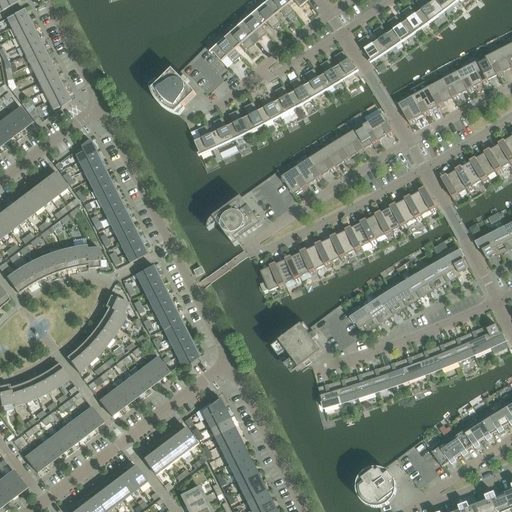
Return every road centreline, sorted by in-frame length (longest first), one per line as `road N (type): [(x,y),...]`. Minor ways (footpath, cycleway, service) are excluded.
road 1 (residential): [(425,168),(254,249),(256,240),(409,139)]
road 2 (residential): [(99,104),(228,359)]
road 3 (residential): [(43,499),(228,359)]
road 4 (residential): [(511,471),(420,503),(511,438)]
road 5 (residential): [(497,302),(314,369)]
road 6 (residential): [(304,511),(228,359)]
road 7 (residential): [(497,302),(425,168)]
road 8 (residential): [(221,101),(343,32)]
road 9 (residential): [(221,101),(328,11)]
road 10 (residential): [(409,139),(343,32)]
road 11 (residential): [(0,180),(99,104)]
